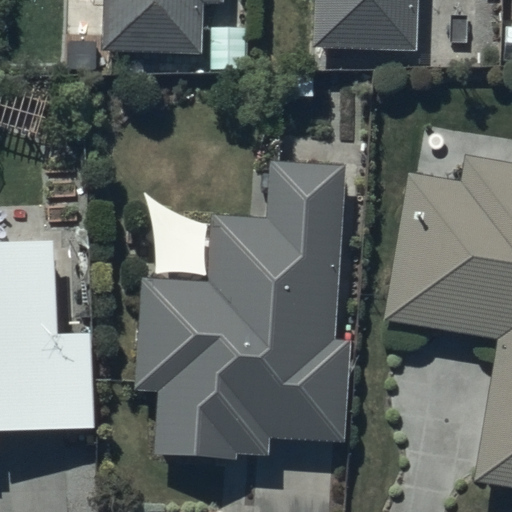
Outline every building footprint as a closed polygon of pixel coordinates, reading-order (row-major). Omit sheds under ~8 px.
[(101,0),(100,53),(199,56),(200,6),(221,6),(221,0),(101,0)] [(312,0),(312,50),(422,51),(422,0),(312,0)] [(463,184),(411,175),(387,321),(498,340),(475,478),(511,484),(511,165),(467,158),(463,184)] [(209,280),(139,276),(133,391),(158,393),(155,452),(269,459),(270,444),(344,448),(351,341),(334,340),(344,171),(273,167),(270,220),(212,217),(209,280)] [(0,435),(95,434),(94,334),(56,335),(55,243),(0,243),(0,435)]
